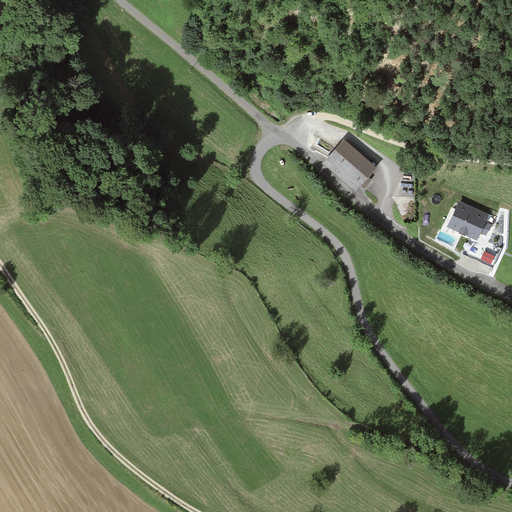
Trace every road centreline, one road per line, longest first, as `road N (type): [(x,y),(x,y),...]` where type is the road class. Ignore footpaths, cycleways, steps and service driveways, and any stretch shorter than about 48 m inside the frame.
road 1 (residential): [(511,483),(452,451),(443,425),(355,299),(337,245),(261,184),(255,160),(275,132)]
road 2 (track): [(0,262),(56,349),(96,434),(197,511)]
road 3 (residential): [(275,132),(412,243),(511,300)]
road 4 (track): [(269,414),(452,451),(511,438)]
road 5 (track): [(511,161),(427,151),(325,115),(275,132)]
road 6 (residential): [(275,132),(119,0)]
